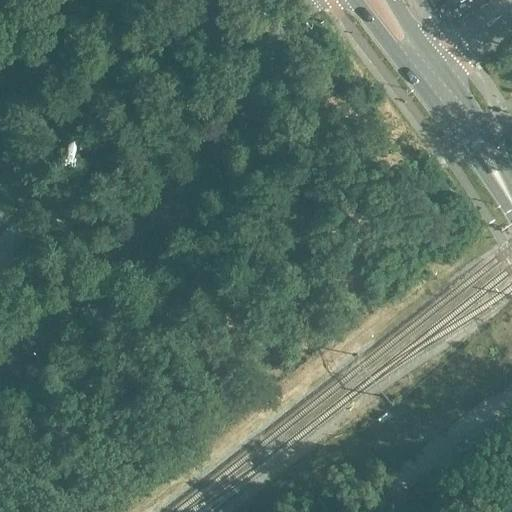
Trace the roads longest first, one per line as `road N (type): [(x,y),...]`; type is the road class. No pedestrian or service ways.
road 1 (unclassified): [(0,364),(191,192),(311,0)]
road 2 (track): [(511,403),(471,432),(320,463),(252,511)]
road 3 (primary): [(511,203),(425,71)]
road 4 (track): [(471,432),(371,511)]
